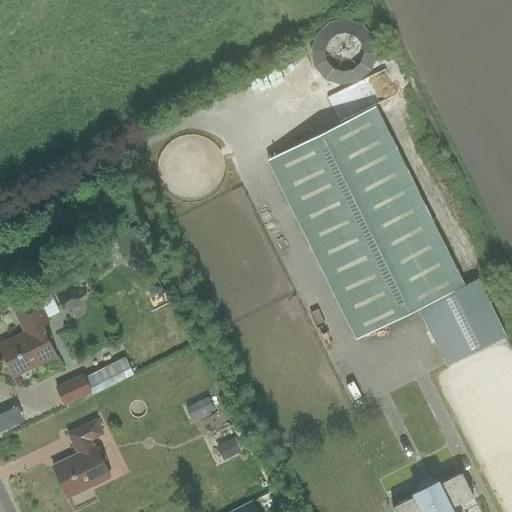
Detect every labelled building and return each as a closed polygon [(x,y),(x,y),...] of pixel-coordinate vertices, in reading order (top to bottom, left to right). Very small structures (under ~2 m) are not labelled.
[(385,28),(328,13),(314,69),(371,84),(385,28)] [(464,285),(376,106),(276,155),(275,152),(274,153),(328,263),(324,265),(334,284),(337,282),(366,339),(367,338),(365,335),(464,285)] [(130,269),(153,258),(142,235),(119,246),(130,269)] [(506,337),(478,280),(420,308),(449,366),(506,337)] [(13,308),(25,333),(0,345),(0,350),(13,377),(55,357),(41,328),(48,324),(35,297),(13,308)] [(65,405),(132,374),(125,360),(85,378),(84,375),(57,387),(65,405)] [(185,408),(191,420),(214,409),(208,397),(185,408)] [(103,434),(97,420),(68,434),(78,455),(54,467),(68,497),(110,478),(92,439),(103,434)] [(235,438),(216,447),(222,461),(241,452),(235,438)] [(453,511),(451,507),(474,497),(462,473),(439,484),(438,482),(415,494),(415,496),(393,507),(395,511),(453,511)] [(259,511),(254,501),(233,511),(259,511)]
